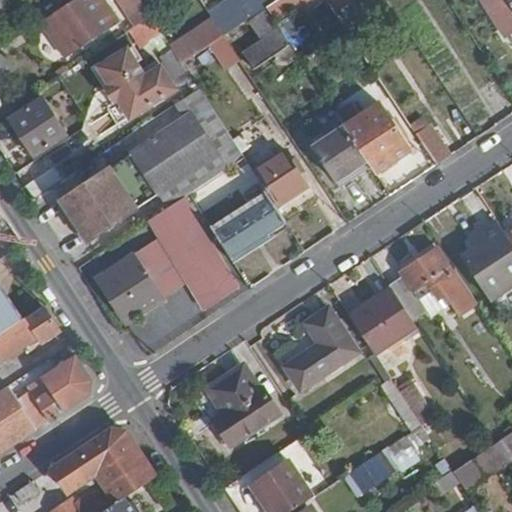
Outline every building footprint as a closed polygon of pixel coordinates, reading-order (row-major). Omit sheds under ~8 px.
[(117,20),(104,0),(73,0),(50,15),(73,49),(117,20)] [(144,3),(141,0),(118,0),(135,26),(152,16),(144,3)] [(202,16),(191,0),(178,0),(170,6),(165,0),(148,0),(144,3),(152,16),(164,35),(180,24),(184,28),(202,16)] [(507,0),(482,0),(493,16),(510,4),(507,0)] [(334,16),(327,5),(312,15),(318,25),(334,16)] [(250,73),(291,45),(270,12),(252,25),(262,40),(247,50),(243,44),(236,48),(240,54),(238,55),(242,61),(250,73)] [(224,35),(214,19),(201,28),(211,44),(213,42),(224,35)] [(293,45),(308,37),(302,23),(286,31),(293,45)] [(238,55),(224,35),(213,42),(230,68),(242,61),(238,55)] [(168,91),(154,70),(138,82),(120,54),(94,72),(126,119),(168,91)] [(80,126),(70,110),(65,114),(60,106),(51,112),(44,103),(62,92),(55,80),(37,92),(41,98),(8,120),(34,156),(80,126)] [(245,158),(200,89),(176,106),(185,119),(134,153),(133,157),(63,202),(89,243),(163,194),(171,207),(190,194),(227,170),(245,158)] [(411,151),(381,104),(345,127),(373,169),(374,167),(378,173),(411,151)] [(373,169),(345,127),(312,149),(340,191),(373,169)] [(449,157),(429,127),(418,135),(438,165),(449,157)] [(312,185),(288,150),(255,173),(278,208),(312,185)] [(255,173),(245,158),(227,170),(251,209),(216,232),(235,261),(289,224),(278,208),(255,173)] [(216,232),(190,194),(171,207),(146,223),(156,241),(99,279),(124,320),(134,320),(186,285),(205,311),(249,282),(235,261),(216,232)] [(511,245),(508,239),(499,226),(482,237),(486,243),(465,257),(495,301),(511,289),(511,245)] [(479,302),(455,267),(450,270),(438,249),(401,274),(404,278),(391,287),(394,292),(410,316),(438,297),(453,319),(479,302)] [(0,335),(24,320),(0,284),(0,335)] [(410,316),(394,292),(353,319),(375,352),(416,326),(410,316)] [(60,332),(44,307),(24,320),(0,335),(0,360),(1,362),(36,339),(40,345),(60,332)] [(293,375),(352,337),(332,308),(312,321),(326,342),(288,366),(293,375)] [(303,390),(362,351),(352,337),(293,375),(303,390)] [(90,396),(93,381),(77,357),(27,388),(31,393),(18,402),(20,405),(38,430),(90,396)] [(260,393),(245,370),(215,389),(230,412),(222,418),(224,421),(266,393),(265,390),(260,393)] [(400,391),(392,378),(380,385),(412,433),(424,426),(416,414),(400,391)] [(430,405),(414,382),(400,391),(416,414),(430,405)] [(237,442),(281,414),(266,393),(224,421),(237,442)] [(0,455),(38,430),(20,405),(0,419),(0,455)] [(156,478),(126,433),(111,430),(52,469),(69,494),(100,474),(111,491),(95,502),(90,496),(77,505),(72,499),(54,510),(55,511),(54,511),(104,511),(125,499),(156,478)] [(511,433),(501,441),(511,458),(511,433)] [(484,478),(472,459),(454,471),(466,490),(484,478)] [(293,511),(314,498),(289,460),(253,483),(272,511),(293,511)] [(139,511),(134,504),(130,506),(125,499),(104,511),(139,511)]
